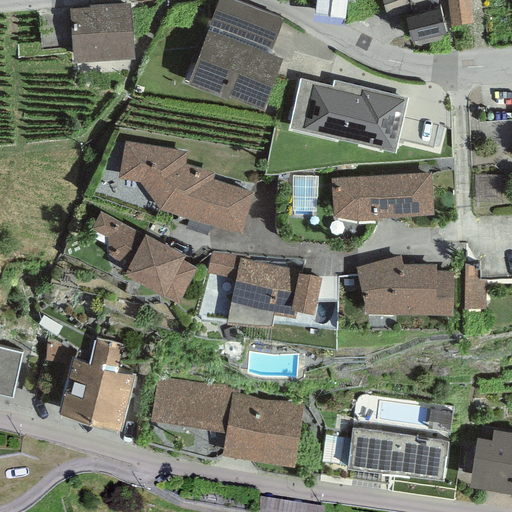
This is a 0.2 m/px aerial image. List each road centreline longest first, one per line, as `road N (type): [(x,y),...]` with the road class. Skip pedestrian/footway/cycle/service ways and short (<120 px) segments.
road 1 (residential): [(494,511),(158,460),(0,414)]
road 2 (residential): [(267,0),(397,60),(511,63)]
